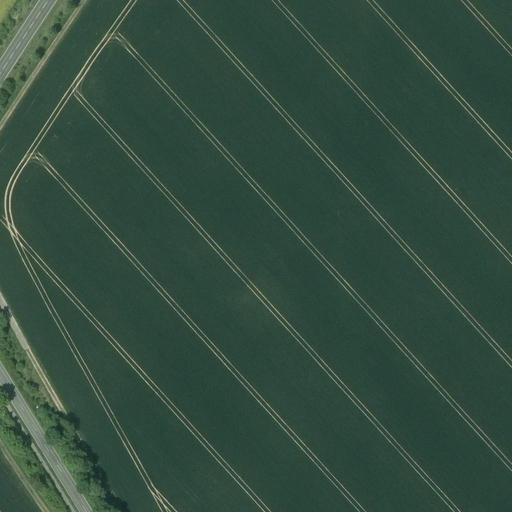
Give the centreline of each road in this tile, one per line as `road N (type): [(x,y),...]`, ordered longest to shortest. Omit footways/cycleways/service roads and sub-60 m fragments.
road 1 (track): [(122,511),(0,293)]
road 2 (track): [(0,148),(100,0)]
road 3 (tertiary): [(88,511),(0,362)]
